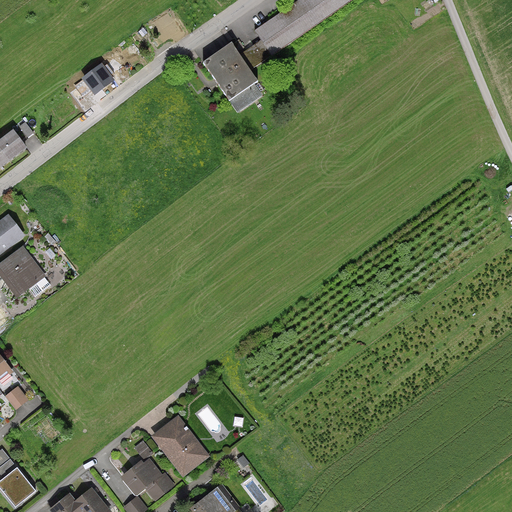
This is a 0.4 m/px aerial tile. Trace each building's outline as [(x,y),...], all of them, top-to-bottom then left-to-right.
[(255,31),(261,40),(247,50),(239,55),(250,71),(271,55),(272,56),(301,36),(331,15),(353,0),(300,0),(294,5),(259,28),(255,31)] [(247,50),(239,39),(214,56),(203,64),(216,83),(229,101),(230,101),(236,109),(259,93),(254,84),(258,82),(250,71),(239,55),(247,50)] [(131,55),(126,49),(120,54),(124,60),(131,55)] [(112,81),(101,66),(84,79),(96,94),(112,81)] [(33,133),(25,123),(20,127),(28,137),(33,133)] [(25,148),(13,132),(0,142),(0,147),(9,160),(25,148)] [(0,167),(9,160),(0,147),(0,167)] [(0,252),(22,235),(8,217),(0,223),(0,252)] [(44,276),(23,248),(0,265),(0,275),(3,279),(6,277),(16,291),(26,284),(28,288),(30,286),(37,295),(50,285),(44,276)] [(9,368),(0,356),(0,381),(1,384),(11,376),(6,370),(9,368)] [(26,398),(17,388),(11,392),(20,403),(26,398)] [(20,403),(11,392),(5,397),(15,409),(21,404),(20,403)] [(172,425),(171,425),(160,434),(159,435),(158,435),(158,436),(158,437),(157,437),(157,438),(158,439),(158,440),(160,443),(167,452),(180,469),(181,470),(182,470),(182,471),(183,471),(184,471),(185,471),(186,471),(186,470),(191,467),(199,460),(202,458),(203,458),(203,457),(204,456),(204,455),(204,454),(203,453),(203,452),(201,451),(200,448),(199,447),(198,447),(198,446),(197,446),(195,446),(194,445),(192,445),(191,445),(190,445),(186,440),(181,433),(176,426),(175,426),(175,425),(174,425),(173,425),(172,425)] [(152,453),(143,442),(136,448),(144,459),(152,453)] [(10,459),(2,449),(0,450),(0,473),(4,478),(8,475),(5,471),(4,471),(0,467),(10,459)] [(14,464),(10,459),(0,467),(4,471),(5,471),(14,464)] [(160,474),(149,461),(143,466),(141,463),(124,477),(136,493),(145,486),(160,474)] [(36,491),(17,468),(8,475),(4,478),(0,481),(0,488),(7,497),(15,491),(23,501),(36,491)] [(155,498),(170,487),(160,474),(145,486),(155,498)] [(233,511),(239,508),(222,486),(208,497),(208,498),(190,511),(233,511)] [(108,511),(91,490),(82,497),(85,500),(78,506),(76,503),(75,503),(81,511),(108,511)] [(81,511),(75,503),(69,496),(52,510),(53,511),(81,511)] [(139,511),(131,502),(125,507),(128,511),(139,511)]
